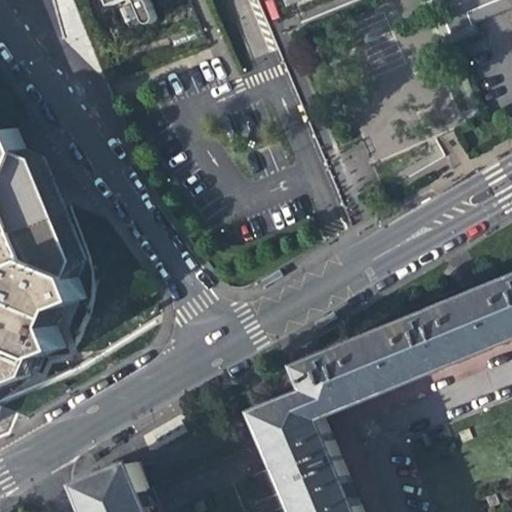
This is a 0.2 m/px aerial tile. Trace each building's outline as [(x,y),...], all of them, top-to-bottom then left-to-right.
[(108,0),(112,10),(138,0),(108,0)] [(139,7),(138,9),(145,28),(145,29),(146,31),(148,31),(151,31),(152,28),(144,6),(143,5),(140,6),(139,7)] [(0,167),(24,150),(18,133),(0,141),(0,167)] [(27,157),(24,150),(0,167),(0,391),(40,376),(45,360),(67,352),(58,329),(61,321),(64,314),(87,304),(77,282),(85,266),(81,255),(44,164),(35,160),(27,157)] [(365,511),(327,419),(403,388),(495,350),(511,343),(511,281),(305,367),(315,392),(263,413),(301,505),(303,511),(365,511)] [(40,376),(0,391),(0,403),(4,402),(14,396),(28,386),(40,376)] [(96,511),(157,511),(150,492),(147,487),(138,464),(85,486),(96,511)]
